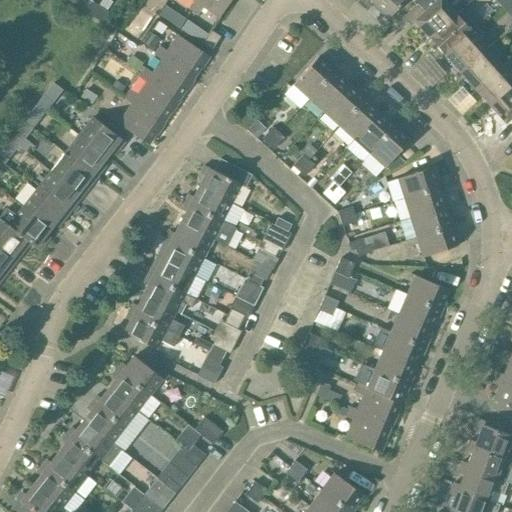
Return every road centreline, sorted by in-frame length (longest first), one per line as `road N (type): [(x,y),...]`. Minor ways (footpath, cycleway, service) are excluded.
road 1 (residential): [(0,444),(61,306),(202,111)]
road 2 (residential): [(224,389),(311,209),(202,111)]
road 3 (residential): [(495,246),(485,192),(453,127),(311,0)]
road 4 (residential): [(410,487),(284,431),(253,438),(198,511)]
road 5 (residential): [(445,396),(495,246)]
road 6 (residential): [(202,111),(280,0)]
